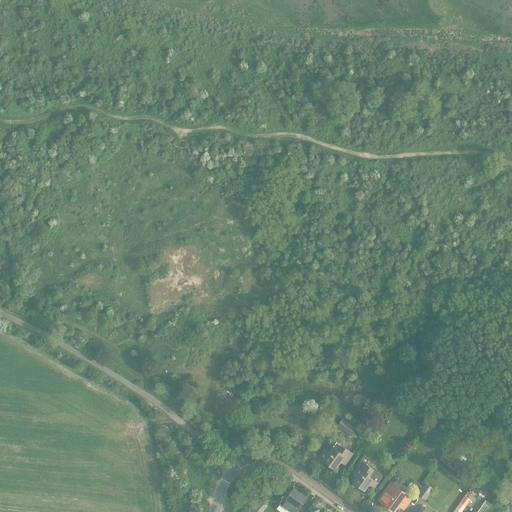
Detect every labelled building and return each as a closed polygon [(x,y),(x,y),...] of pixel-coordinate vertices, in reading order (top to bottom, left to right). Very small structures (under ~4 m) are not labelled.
[(342,419),(337,426),(351,435),(356,429),(342,419)] [(418,432),(424,436),(432,426),(427,421),(418,432)] [(318,457),(334,469),(340,461),(345,464),(353,454),(336,442),(329,452),(324,448),(318,457)] [(366,464),(369,459),(364,455),(357,465),(359,466),(353,473),(357,476),(353,482),(360,487),(365,481),(374,487),(382,476),(366,464)] [(381,469),(386,474),(391,467),(386,463),(381,469)] [(382,493),(378,500),(383,503),(390,509),(394,511),(399,505),(404,509),(412,497),(390,482),(387,487),(382,493)] [(418,494),(421,496),(425,499),(433,488),(429,486),(425,483),(418,494)] [(279,504),(288,509),(291,511),(294,511),(297,507),(298,508),(305,497),(293,489),(286,498),(283,497),(279,504)] [(476,511),(491,511),(495,508),(486,500),(476,511)] [(260,501),(251,510),(253,511),(261,511),(267,506),(260,501)] [(459,503),(452,511),(460,511),(465,507),(459,503)]
